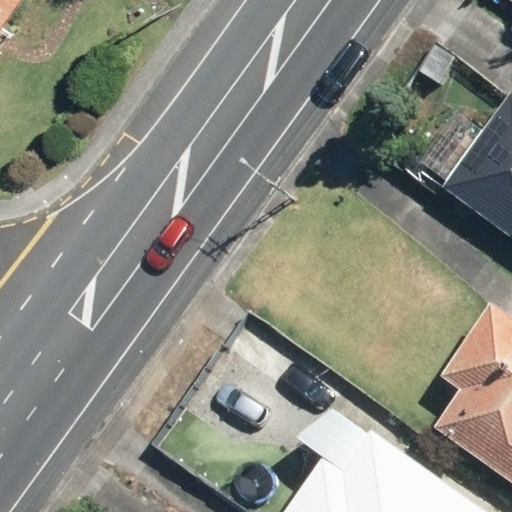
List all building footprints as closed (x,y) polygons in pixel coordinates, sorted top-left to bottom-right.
[(0,0),(0,43),(33,0),(0,0)] [(465,62),(443,47),(425,74),(447,89),(465,62)] [(511,111),(452,194),(511,237),(511,111)] [(511,316),(503,309),(451,381),(469,394),(443,431),(511,481),(511,316)] [(489,511),(330,399),(298,443),(321,459),(282,511),(489,511)]
